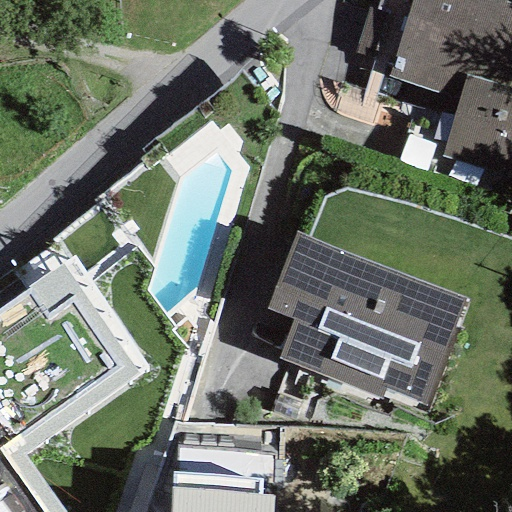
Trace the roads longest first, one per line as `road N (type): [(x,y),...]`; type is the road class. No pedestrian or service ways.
road 1 (residential): [(272,0),(0,216)]
road 2 (track): [(185,67),(0,16)]
